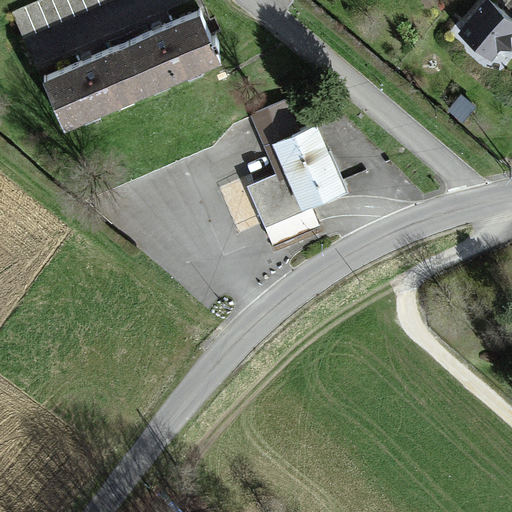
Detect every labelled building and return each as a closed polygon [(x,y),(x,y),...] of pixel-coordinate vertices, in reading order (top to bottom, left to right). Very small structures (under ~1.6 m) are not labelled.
[(24,34),(105,0),(37,0),(14,10),(24,34)] [(511,26),(511,14),(494,0),(484,0),(461,30),(490,53),(497,43),(510,42),(510,29),(511,26)] [(68,122),(223,56),(218,42),(222,40),(220,36),(218,30),(213,32),(202,6),(47,73),(68,122)] [(251,124),(264,153),(275,148),(292,141),(279,111),(251,124)] [(292,141),(275,148),(283,156),(321,140),(314,124),(292,141)] [(321,140),(283,156),(290,171),(254,187),(268,220),(288,211),(342,188),(321,140)]
